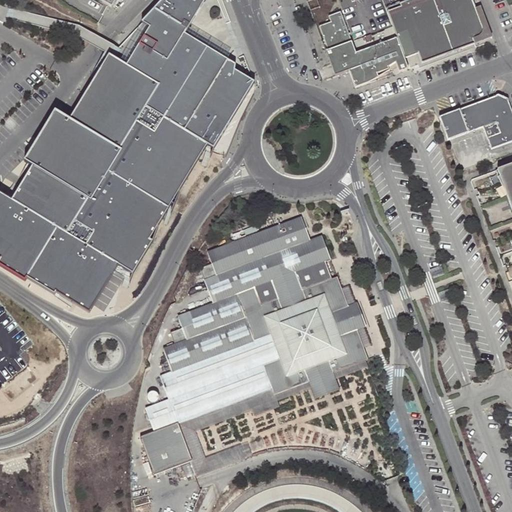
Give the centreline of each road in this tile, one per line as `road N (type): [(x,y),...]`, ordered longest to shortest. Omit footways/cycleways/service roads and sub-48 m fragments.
road 1 (unclassified): [(0,159),(141,0)]
road 2 (residential): [(433,410),(405,292),(368,226)]
road 3 (residential): [(368,226),(370,260),(433,410)]
road 4 (residential): [(341,123),(511,60)]
road 5 (unclassified): [(61,511),(60,445),(70,417),(102,380)]
road 6 (primary): [(78,360),(58,409),(0,443)]
